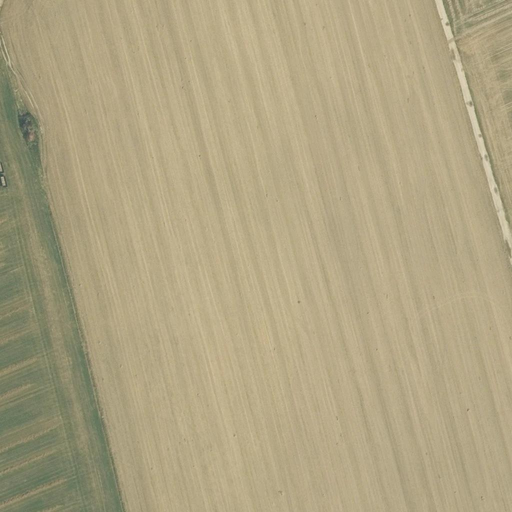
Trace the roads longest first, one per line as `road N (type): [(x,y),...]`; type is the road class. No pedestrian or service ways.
road 1 (track): [(124,511),(0,45)]
road 2 (track): [(437,0),(511,243)]
